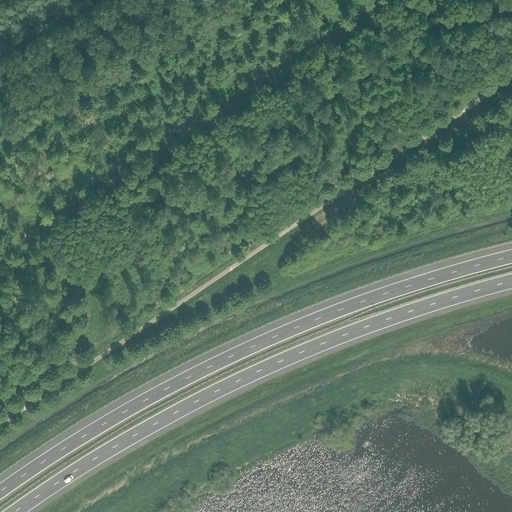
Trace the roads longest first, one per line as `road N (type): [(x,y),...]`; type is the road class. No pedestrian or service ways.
road 1 (motorway): [(511,256),(321,317),(210,366),(0,492)]
road 2 (motorway): [(17,511),(224,388),(333,339),(511,281)]
